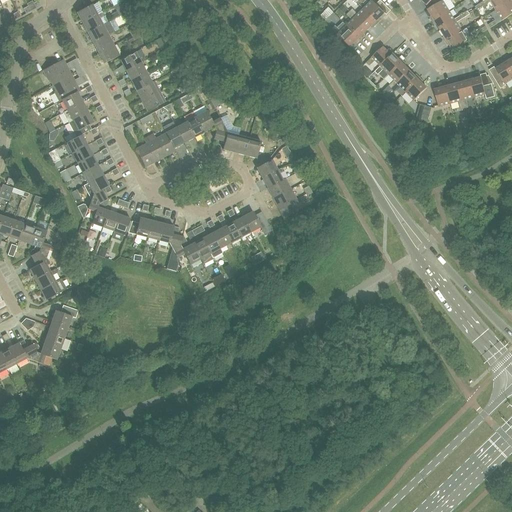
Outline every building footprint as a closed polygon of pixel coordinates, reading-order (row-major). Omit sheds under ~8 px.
[(364,9),(378,24),(381,20),(379,19),(385,13),(386,15),(391,11),(380,0),(376,4),(372,1),(364,9)] [(496,10),(511,0),(489,0),(490,0),(491,2),(496,10)] [(511,0),(496,10),(502,21),(511,15),(511,0)] [(432,22),(449,11),(442,1),(428,10),(432,16),(430,18),(432,22)] [(82,24),(98,15),(92,5),(77,13),(82,24)] [(378,24),(364,9),(358,15),(353,9),(350,12),(367,30),(373,25),(374,27),(378,24)] [(22,16),(20,11),(13,15),(16,20),(22,16)] [(455,22),(454,20),(449,11),(432,22),(435,26),(437,24),(440,31),(455,22)] [(362,35),(367,30),(350,12),(347,15),(352,21),(347,26),(361,41),(364,37),(362,35)] [(103,26),(99,19),(104,17),(102,13),(98,15),(82,24),(83,25),(81,26),(84,30),(85,29),(88,34),(103,26)] [(361,41),(347,26),(343,22),(337,28),(335,26),(332,29),(350,47),(355,42),(357,44),(361,41)] [(461,32),(456,23),(455,22),(440,31),(444,37),(442,38),(445,42),(461,32)] [(93,44),(108,36),(114,33),(108,23),(103,26),(88,34),(93,44)] [(461,32),(445,42),(447,46),(449,45),(453,51),(468,42),(461,32)] [(98,54),(114,46),(108,36),(93,44),(98,54)] [(114,46),(98,54),(104,64),(119,56),(114,46)] [(380,66),(393,54),(389,50),(387,51),(383,47),(366,63),(369,66),(375,61),(380,66)] [(123,66),(113,72),(115,77),(126,71),(141,63),(146,60),(141,50),(120,61),(123,66)] [(389,75),(403,61),(400,57),(398,59),(393,54),(380,66),(375,72),(378,75),(384,70),(389,75)] [(53,86),(72,76),(63,60),(43,71),(48,81),(50,80),(53,86)] [(392,89),(410,71),(405,66),(407,64),(403,61),(389,75),(394,80),(389,86),(392,89)] [(505,84),(511,79),(511,72),(505,61),(500,63),(502,65),(496,69),(494,67),(489,70),(500,87),(505,84)] [(131,81),(146,73),(141,63),(126,71),(131,81)] [(372,73),(366,68),(362,72),(368,79),(372,73)] [(406,92),(420,78),(417,75),(415,76),(410,71),(392,89),(394,92),(400,86),(406,92)] [(137,91),(151,83),(146,73),(131,81),(137,91)] [(473,77),(469,78),(474,98),(486,95),(487,99),(495,97),(492,84),(494,84),(489,75),(487,77),(486,73),(480,75),(481,78),(474,79),(473,77)] [(77,92),(77,93),(80,91),(72,76),(53,86),(56,92),(54,93),(59,102),(62,101),(77,92)] [(420,78),(406,92),(414,101),(427,89),(422,83),(424,81),(420,78)] [(466,100),(474,98),(469,78),(464,80),(465,82),(458,84),(464,109),(468,108),(466,100)] [(142,101),(160,92),(154,81),(152,83),(151,83),(137,91),(142,101)] [(464,109),(458,84),(451,86),(450,83),(445,85),(451,104),(458,102),(460,110),(464,109)] [(439,107),(451,104),(445,85),(441,86),(441,88),(434,90),(439,107)] [(83,102),(77,93),(77,92),(62,101),(67,111),(83,102)] [(160,92),(142,101),(147,112),(165,102),(160,92)] [(185,96),(180,99),(183,104),(188,101),(185,96)] [(210,99),(215,110),(221,100),(211,98),(210,99)] [(394,102),(389,98),(383,104),(388,109),(394,102)] [(183,106),(180,99),(175,102),(179,108),(183,106)] [(73,121),(88,113),(83,102),(67,111),(62,114),(67,124),(73,121)] [(422,121),(426,106),(420,104),(416,119),(422,121)] [(426,106),(422,121),(428,122),(432,108),(426,106)] [(165,107),(155,112),(157,118),(168,112),(165,107)] [(212,123),(207,112),(196,117),(204,133),(214,127),(215,127),(212,123)] [(92,130),(89,125),(94,123),(88,113),(73,121),(67,124),(75,139),(82,135),(90,131),(89,131),(92,130)] [(194,138),(204,133),(196,117),(186,123),(194,138)] [(225,142),(228,133),(220,119),(212,123),(215,127),(214,127),(216,131),(214,139),(225,142)] [(184,143),(194,138),(186,123),(176,128),(184,143)] [(89,131),(90,131),(92,137),(98,134),(95,128),(92,130),(89,131)] [(174,149),(175,149),(184,143),(176,128),(166,133),(174,149)] [(466,129),(458,131),(460,140),(468,138),(466,129)] [(176,151),(175,149),(174,149),(166,133),(156,139),(166,157),(176,151)] [(234,153),(238,136),(228,133),(225,142),(223,150),(234,153)] [(87,146),(82,135),(75,139),(67,143),(72,154),(87,146)] [(245,156),(250,139),(238,136),(234,153),(245,156)] [(156,162),(166,157),(156,139),(146,144),(156,162)] [(250,139),(245,156),(257,159),(261,142),(250,139)] [(145,168),(156,162),(146,144),(136,150),(145,168)] [(77,164),(93,156),(87,146),(72,154),(77,164)] [(289,151),(287,146),(281,149),(287,159),(292,156),(289,151)] [(49,152),(54,163),(58,161),(60,160),(54,149),(49,152)] [(83,174),(98,166),(93,156),(77,164),(83,174)] [(262,179),(277,171),(272,160),(257,168),(262,179)] [(88,184),(103,176),(98,166),(83,174),(88,184)] [(283,181),(283,180),(277,171),(262,179),(268,189),(283,181)] [(109,186),(103,176),(88,184),(93,194),(102,190),(104,189),(109,186)] [(273,199),(291,189),(285,179),(283,180),(283,181),(268,189),(273,199)] [(2,185),(1,188),(0,191),(0,196),(9,199),(13,189),(2,185)] [(278,209),(296,199),(291,189),(273,199),(278,209)] [(93,194),(88,209),(88,210),(96,212),(98,208),(99,205),(99,204),(107,200),(102,190),(93,194)] [(296,199),(278,209),(284,219),(302,210),(296,199)] [(88,210),(88,209),(86,204),(83,203),(78,206),(84,218),(85,218),(88,210)] [(54,212),(52,218),(60,222),(63,215),(63,214),(57,204),(54,212)] [(109,212),(98,208),(96,212),(92,224),(103,228),(109,212)] [(114,232),(119,215),(109,212),(103,228),(114,232)] [(262,212),(255,216),(253,212),(242,217),(251,233),(260,227),(265,235),(272,232),(262,212)] [(119,215),(114,232),(125,236),(130,219),(119,215)] [(0,234),(8,237),(14,221),(3,217),(0,226),(0,234)] [(241,238),(251,233),(242,217),(232,223),(241,238)] [(147,238),(151,221),(140,218),(139,223),(132,222),(128,233),(136,235),(147,238)] [(19,241),(25,225),(14,221),(8,237),(19,241)] [(158,241),(162,224),(151,221),(147,238),(158,241)] [(230,243),(241,238),(232,223),(222,228),(230,243)] [(162,224),(158,241),(169,244),(171,235),(172,235),(172,232),(174,227),(162,224)] [(30,245),(36,228),(25,225),(19,241),(30,245)] [(196,229),(199,234),(204,231),(202,226),(196,229)] [(42,244),(43,244),(47,232),(36,228),(30,245),(35,247),(34,249),(39,251),(40,248),(41,249),(42,244)] [(220,249),(230,243),(222,228),(212,234),(220,249)] [(223,253),(220,249),(212,234),(202,239),(210,254),(213,259),(223,253)] [(177,258),(184,254),(182,250),(181,247),(181,246),(183,238),(172,235),(171,235),(169,244),(177,258)] [(203,264),(213,259),(210,254),(202,239),(192,244),(200,260),(203,264)] [(31,256),(36,266),(37,267),(45,262),(46,259),(50,247),(51,247),(43,244),(42,244),(41,249),(40,248),(39,251),(39,252),(31,256)] [(190,265),(200,260),(192,244),(182,250),(184,254),(190,265)] [(17,247),(11,245),(8,255),(13,257),(17,247)] [(106,251),(100,249),(98,256),(103,258),(106,251)] [(177,262),(169,261),(167,270),(176,272),(178,265),(177,262)] [(50,272),(45,262),(37,267),(36,266),(29,270),(35,280),(50,272)] [(55,270),(50,272),(35,280),(40,290),(56,282),(52,276),(57,274),(55,270)] [(211,280),(215,287),(225,281),(221,274),(211,280)] [(40,290),(46,301),(66,290),(61,279),(56,282),(40,290)] [(68,328),(72,317),(76,319),(78,311),(63,306),(61,313),(55,311),(52,322),(68,328)] [(64,339),(68,328),(52,322),(48,333),(64,339)] [(70,341),(64,339),(48,333),(44,344),(61,349),(66,351),(70,341)] [(27,359),(42,364),(45,356),(40,354),(38,353),(33,345),(28,348),(24,341),(19,343),(23,350),(22,351),(27,359)] [(19,343),(8,349),(17,364),(27,359),(22,351),(23,350),(19,343)] [(57,360),(61,349),(44,344),(40,354),(45,356),(57,360)] [(0,357),(7,369),(17,364),(8,349),(0,353),(0,357)]
